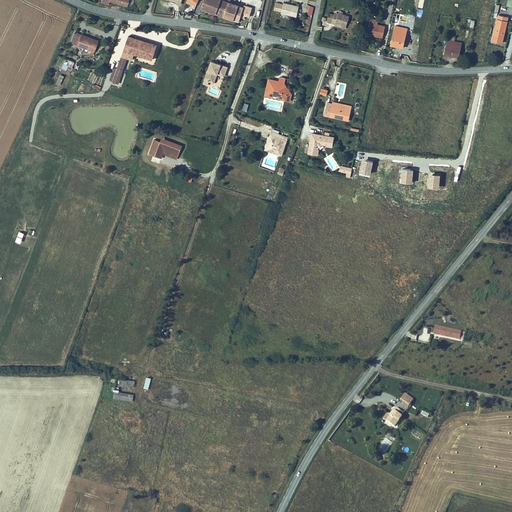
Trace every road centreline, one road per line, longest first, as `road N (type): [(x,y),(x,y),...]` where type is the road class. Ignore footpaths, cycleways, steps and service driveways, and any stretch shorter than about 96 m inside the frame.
road 1 (tertiary): [(74,0),(408,68),(511,68)]
road 2 (secondary): [(511,196),(325,429),(280,511)]
road 3 (track): [(258,35),(148,361)]
